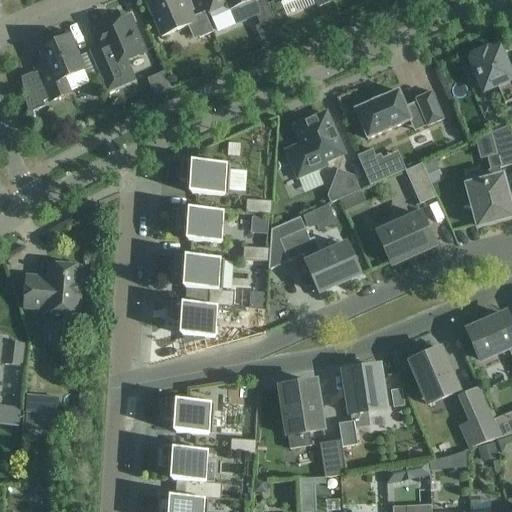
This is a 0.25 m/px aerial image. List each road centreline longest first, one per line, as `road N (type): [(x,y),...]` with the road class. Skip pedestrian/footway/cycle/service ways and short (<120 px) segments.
road 1 (unclassified): [(33,205),(493,0)]
road 2 (residential): [(511,246),(257,344),(232,366)]
road 3 (residential): [(232,366),(361,351),(511,288)]
road 4 (residential): [(124,385),(138,194)]
road 5 (residential): [(113,511),(124,385)]
